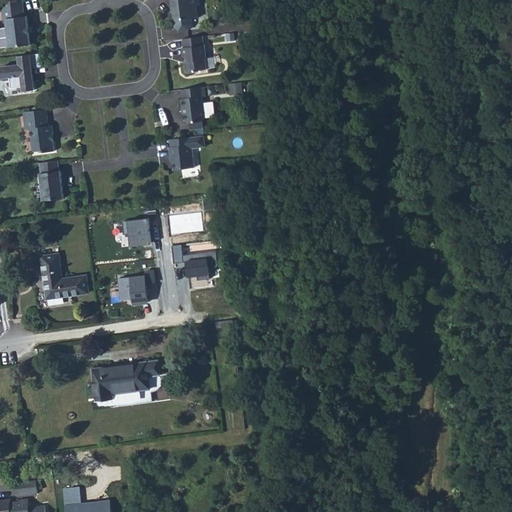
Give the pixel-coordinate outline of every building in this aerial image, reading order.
[(7,19),(10,47),(31,44),(27,16),(25,16),(22,0),(14,0),(1,2),(3,20),(7,19)] [(172,0),(174,11),(176,11),(177,19),(174,20),(175,27),(179,30),(190,29),(193,25),(192,19),(199,17),(197,6),(200,5),(199,0),(172,0)] [(236,32),(226,33),(227,42),(237,41),(236,32)] [(204,36),(183,39),(185,47),(183,47),(184,56),(186,56),(186,62),(187,72),(189,73),(195,73),(197,71),(207,69),(206,58),(207,58),(206,44),(205,45),(204,36)] [(20,65),(1,67),(2,79),(11,77),(12,88),(23,87),(23,91),(35,90),(33,74),(31,75),(30,65),(42,64),(40,53),(19,56),(20,65)] [(30,65),(31,75),(33,74),(32,68),(42,67),(42,64),(30,65)] [(242,82),(230,84),(231,93),(243,91),(242,82)] [(205,86),(182,89),(183,98),(181,99),(183,114),(186,114),(186,121),(189,122),(203,121),(205,118),(203,97),(206,96),(205,86)] [(47,109),(24,112),(26,129),(31,128),(34,151),(43,150),(45,152),(55,151),(53,142),(52,141),(52,135),(54,135),(53,125),(49,125),(47,109)] [(203,121),(189,122),(190,130),(204,128),(203,121)] [(204,135),(171,139),(172,147),(170,147),(171,156),(173,156),(175,170),(195,167),(193,148),(206,147),(204,135)] [(58,160),(40,163),(42,173),(40,173),(44,200),(64,198),(61,171),(60,171),(58,160)] [(201,199),(202,209),(217,207),(216,197),(201,199)] [(202,212),(169,215),(171,235),(204,232),(202,212)] [(130,246),(152,243),(148,217),(122,221),(124,235),(128,235),(130,246)] [(198,281),(211,279),(210,267),(217,266),(216,252),(185,255),(183,243),(172,245),(174,265),(188,264),(189,277),(198,276),(198,281)] [(59,254),(42,256),(48,298),(89,292),(86,276),(62,279),(59,254)] [(149,305),(146,274),(117,276),(119,299),(131,297),(132,307),(149,305)] [(216,321),(217,327),(234,325),(234,319),(216,321)] [(159,360),(93,369),(98,409),(153,402),(149,377),(160,375),(159,360)] [(15,482),(17,496),(38,493),(37,480),(29,480),(28,473),(18,475),(19,482),(15,482)] [(65,511),(111,511),(111,499),(82,501),(80,487),(63,488),(64,503),(65,511)] [(10,499),(0,499),(0,511),(45,511),(45,505),(29,507),(29,498),(19,499),(19,501),(11,502),(10,499)]
